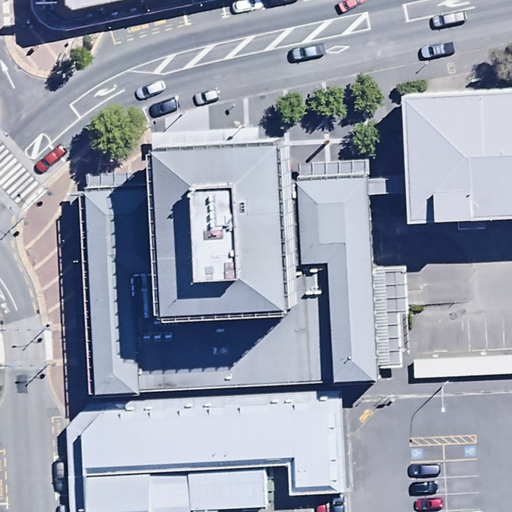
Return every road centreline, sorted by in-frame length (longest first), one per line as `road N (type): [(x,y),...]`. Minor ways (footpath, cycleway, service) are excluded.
road 1 (secondary): [(506,0),(146,74),(43,137)]
road 2 (tertiary): [(0,289),(23,347),(30,511)]
